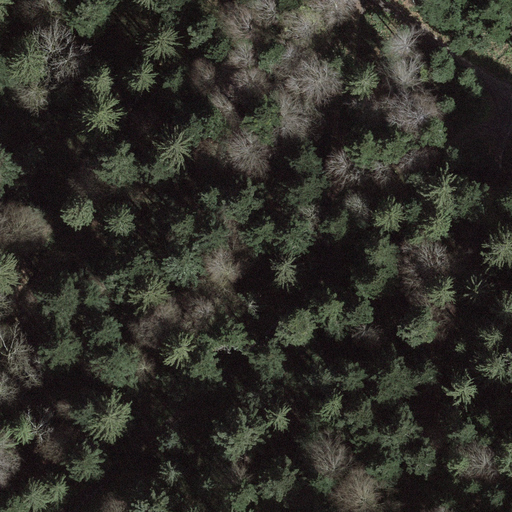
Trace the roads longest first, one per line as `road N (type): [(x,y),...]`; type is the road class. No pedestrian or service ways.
road 1 (track): [(78,511),(313,288),(494,87)]
road 2 (track): [(410,511),(432,384),(495,158),(494,87)]
road 3 (track): [(313,288),(328,241),(355,0)]
road 4 (track): [(494,87),(374,0)]
